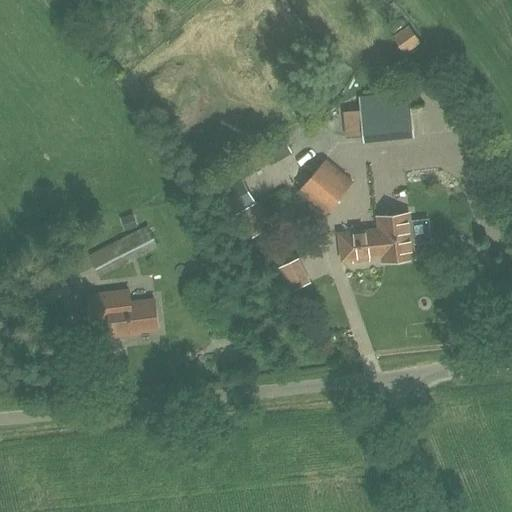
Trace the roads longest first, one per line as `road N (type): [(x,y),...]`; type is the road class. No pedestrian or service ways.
road 1 (unclassified): [(395,381),(0,417)]
road 2 (unclassified): [(451,511),(395,381)]
